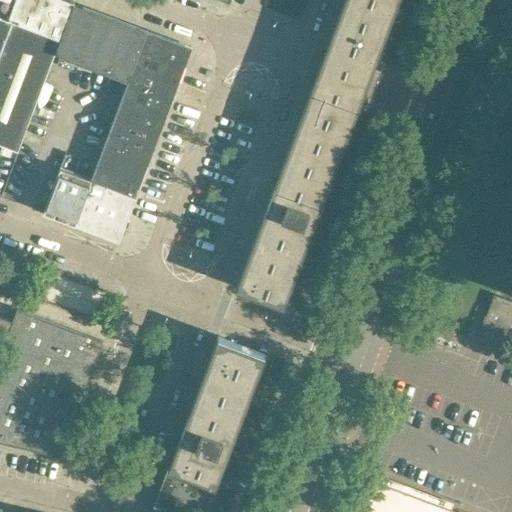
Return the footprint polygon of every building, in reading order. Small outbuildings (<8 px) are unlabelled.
[(69,0),(0,0),(0,16),(60,39),(74,3),(74,2),(69,0)] [(236,287),(284,305),(284,303),(280,301),(308,226),(311,227),(312,227),(321,202),(321,201),(318,200),(365,75),(393,0),(344,0),(329,42),(323,59),(266,210),(237,285),(236,285),(236,287)] [(121,97),(91,179),(134,196),(190,47),(74,3),(60,39),(55,54),(110,75),(107,83),(112,93),(121,97)] [(0,144),(18,152),(55,54),(60,39),(0,16),(0,144)] [(136,196),(134,196),(91,179),(60,167),(43,212),(119,241),(136,196)] [(488,309),(476,342),(503,352),(511,328),(511,300),(494,294),(488,309)] [(17,308),(12,322),(0,353),(0,442),(60,456),(103,341),(17,308)] [(184,440),(174,467),(208,479),(213,467),(217,469),(222,454),(225,456),(235,431),(235,430),(227,427),(230,419),(235,421),(241,405),(236,403),(238,395),(244,397),(250,381),(245,379),(249,366),(255,368),(260,353),(265,355),(265,353),(217,335),(217,337),(218,338),(190,413),(180,439),(184,440)] [(155,501),(153,506),(158,508),(159,508),(169,511),(205,511),(217,482),(208,479),(174,467),(174,468),(168,465),(162,483),(156,501),(155,501)] [(363,511),(457,511),(374,481),(363,511)]
